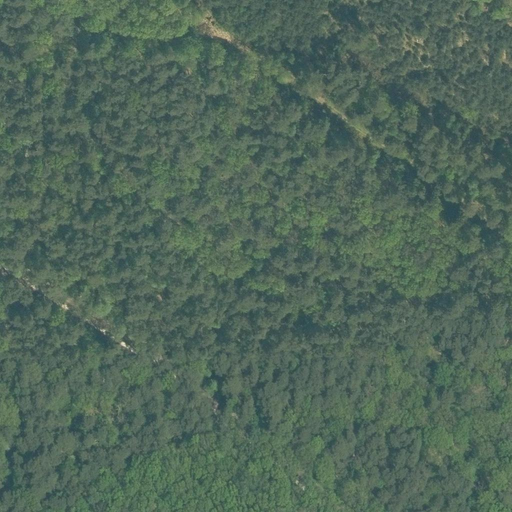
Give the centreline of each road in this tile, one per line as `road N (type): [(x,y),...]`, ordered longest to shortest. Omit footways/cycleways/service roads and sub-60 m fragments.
road 1 (track): [(511,235),(307,90),(226,43),(183,27),(81,21)]
road 2 (track): [(339,511),(167,366),(23,271)]
road 3 (track): [(23,271),(10,377),(18,444),(0,509)]
road 4 (track): [(69,86),(23,271)]
